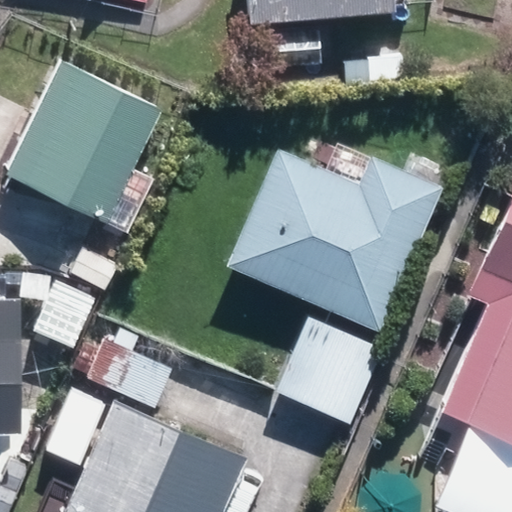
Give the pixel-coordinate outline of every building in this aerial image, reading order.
[(250,0),(253,26),(393,13),(391,0),(250,0)] [(162,105),(62,58),(7,172),(107,220),(162,105)] [(379,322),(440,180),(369,150),(360,171),(278,135),(226,255),(379,322)] [(432,498),(465,511),(511,511),(511,180),(466,286),(487,295),(440,403),(469,416),(432,498)] [(0,426),(24,426),(23,291),(0,291),(0,426)] [(49,490),(38,511),(222,511),(249,454),(112,392),(65,497),(49,490)] [(378,465),(368,470),(363,474),(359,478),(356,483),(354,489),(352,494),(352,500),(353,506),(355,511),(354,511),(418,511),(419,511),(421,506),(422,500),(421,495),(420,489),(418,483),(415,478),(411,474),(406,470),(401,467),(395,465),(390,464),(384,464),(378,465)]
